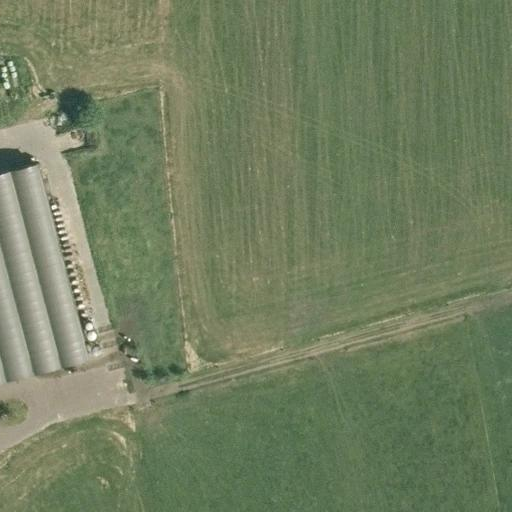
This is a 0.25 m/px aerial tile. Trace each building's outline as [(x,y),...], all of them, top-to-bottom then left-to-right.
[(62,107),(66,123),(100,115),(97,100),(62,107)] [(0,380),(88,358),(39,162),(0,171),(0,380)] [(135,246),(136,258),(158,255),(157,243),(135,246)] [(91,283),(102,324),(115,321),(104,279),(91,283)] [(44,376),(31,381),(39,401),(51,396),(44,376)]
